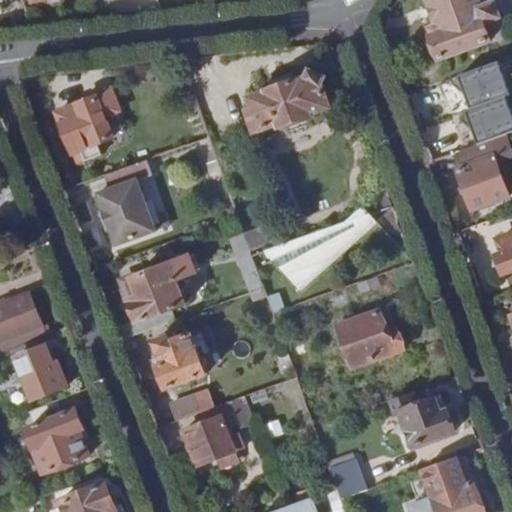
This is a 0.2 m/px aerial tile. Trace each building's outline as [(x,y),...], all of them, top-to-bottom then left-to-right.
[(433,36),(440,59),(493,40),(488,29),(505,23),(499,5),(502,4),(500,0),(429,0),(441,34),(433,36)] [(496,61),(456,75),(469,110),(503,96),(509,95),(496,61)] [(314,75),(254,95),(257,106),(252,109),(260,131),(283,123),(284,126),(314,115),(313,111),(325,108),(323,98),(332,96),(328,81),(330,75),(316,69),(314,75)] [(62,119),(78,160),(103,152),(99,141),(117,134),(109,112),(123,107),(115,84),(113,85),(111,82),(100,86),(101,89),(98,90),(98,93),(68,105),(72,116),(62,119)] [(469,110),(467,111),(480,145),(490,141),(511,131),(511,116),(503,96),(469,110)] [(464,167),(458,169),(473,210),(510,197),(490,141),(480,145),(459,153),(464,167)] [(459,153),(453,155),(458,169),(464,167),(459,153)] [(145,159),(104,174),(111,195),(99,200),(114,240),(149,227),(134,186),(152,179),(145,159)] [(0,230),(25,220),(4,169),(0,170),(0,230)] [(301,291),(378,222),(364,207),(348,221),(267,251),(274,259),(301,291)] [(499,256),(504,274),(511,271),(511,234),(503,237),(508,253),(499,256)] [(121,327),(125,338),(177,320),(174,312),(187,307),(178,281),(183,279),(177,264),(127,283),(141,320),(121,327)] [(255,301),(268,296),(265,289),(252,293),(255,301)] [(0,305),(0,342),(4,353),(48,335),(31,293),(0,305)] [(340,326),(355,369),(404,351),(397,330),(388,332),(380,311),(340,326)] [(170,330),(155,336),(166,363),(159,366),(167,387),(207,373),(192,333),(173,339),(170,330)] [(18,357),(34,401),(69,386),(62,366),(57,368),(48,345),(18,357)] [(268,401),(264,389),(216,407),(207,410),(212,421),(219,419),(225,432),(235,428),(244,424),(240,411),(268,401)] [(175,404),(180,420),(207,410),(216,407),(210,391),(175,404)] [(425,404),(420,391),(402,398),(419,444),(454,432),(441,398),(425,404)] [(58,401),(31,412),(37,426),(28,430),(46,475),(90,456),(81,432),(86,430),(79,411),(64,415),(58,401)] [(238,437),(235,428),(225,432),(219,419),(212,421),(187,431),(201,467),(247,449),(242,435),(238,437)] [(334,493),(364,487),(358,454),(328,459),(334,493)] [(465,487),(455,458),(422,470),(436,511),(483,511),(474,485),(465,487)] [(118,511),(107,484),(58,504),(61,511),(118,511)] [(322,511),(317,497),(278,511),(322,511)]
